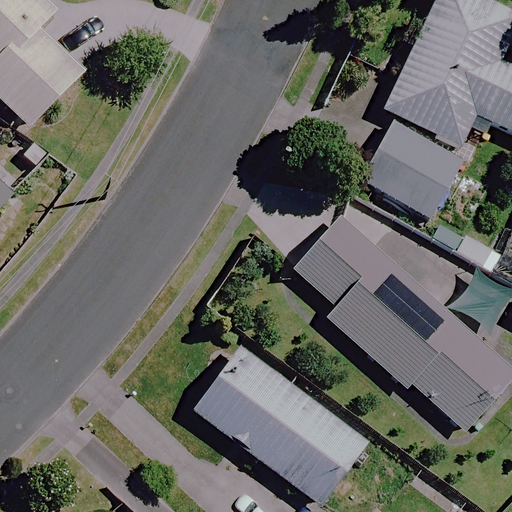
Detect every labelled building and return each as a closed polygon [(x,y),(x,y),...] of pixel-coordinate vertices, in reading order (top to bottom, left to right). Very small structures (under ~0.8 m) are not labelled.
[(0,0),(0,111),(24,136),(80,80),(35,35),(51,19),(32,0),(0,0)] [(389,121),(460,159),(473,128),(511,144),(511,74),(499,69),(511,39),(511,18),(468,0),(432,0),(381,118),(389,121)] [(460,159),(389,121),(358,194),(431,225),(460,159)] [(0,212),(11,199),(0,189),(0,212)] [(390,256),(359,231),(328,269),(311,254),(289,280),(330,313),(320,325),(462,442),(511,381),(511,372),(382,266),(390,256)] [(317,511),(363,451),(238,358),(192,420),(314,511),(317,511)]
